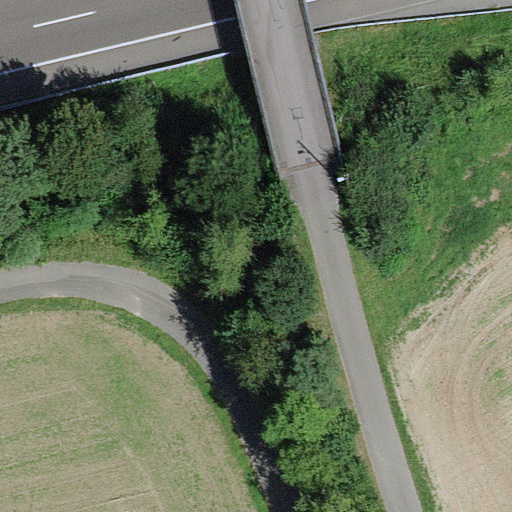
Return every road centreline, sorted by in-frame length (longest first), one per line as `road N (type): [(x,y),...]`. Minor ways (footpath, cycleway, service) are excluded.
road 1 (track): [(0,286),(70,280),(120,287),(166,308),(208,349),(239,398),(289,511)]
road 2 (track): [(310,164),(407,511)]
road 3 (residential): [(270,0),(310,164)]
road 4 (motorway): [(0,34),(145,0)]
